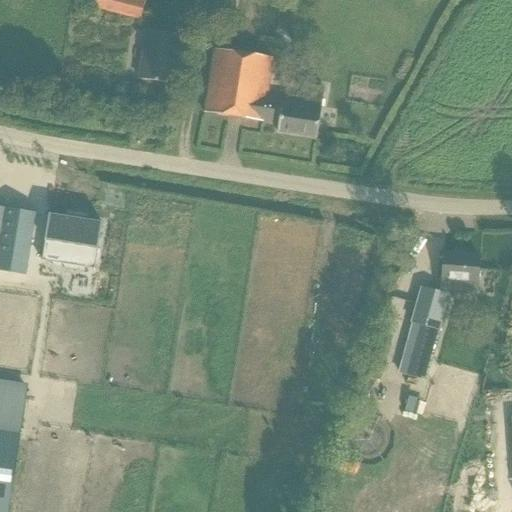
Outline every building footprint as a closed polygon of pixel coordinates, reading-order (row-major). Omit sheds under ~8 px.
[(138,21),(144,0),(93,0),(91,8),(138,21)] [(196,0),(195,10),(236,17),(238,0),(196,0)] [(146,33),(142,60),(139,80),(172,85),(179,38),(146,33)] [(213,49),(207,94),(204,113),(278,124),(276,132),(316,138),(324,88),(303,85),(300,102),(266,97),(272,58),(213,49)] [(23,233),(28,204),(31,184),(0,179),(0,229),(3,230),(23,233)] [(85,216),(66,213),(65,218),(48,215),(46,230),(41,262),(50,263),(58,264),(59,259),(77,262),(76,267),(85,268),(85,269),(94,270),(99,239),(102,224),(84,221),(85,216)] [(477,283),(479,258),(443,255),(441,281),(477,283)] [(422,288),(417,308),(412,324),(436,331),(446,297),(447,298),(448,295),(422,288)] [(0,511),(8,511),(20,439),(27,389),(0,384),(0,511)]
